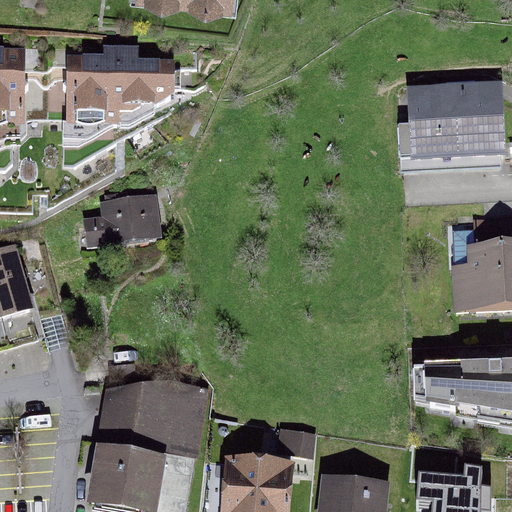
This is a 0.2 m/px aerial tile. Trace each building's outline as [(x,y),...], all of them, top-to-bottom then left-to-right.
[(253,0),(143,0),(142,8),(250,25),(253,0)] [(39,57),(0,57),(0,155),(41,155),(39,57)] [(193,66),(78,69),(80,167),(99,167),(194,112),(193,66)] [(404,180),(511,178),(511,99),(404,100),(404,180)] [(110,230),(94,231),(97,264),(173,256),(168,208),(108,214),(110,230)] [(467,323),(511,319),(511,224),(458,229),(467,323)] [(31,262),(0,270),(0,335),(47,323),(31,262)] [(455,431),(511,436),(511,377),(420,377),(423,414),(438,421),(455,422),(455,431)] [(187,511),(203,404),(116,391),(99,511),(187,511)] [(279,449),(316,453),(318,427),(282,424),(279,449)] [(304,511),(309,480),(239,470),(232,511),(304,511)] [(493,511),(498,485),(436,474),(429,511),(493,511)] [(396,511),(399,494),(329,484),(324,511),(396,511)]
